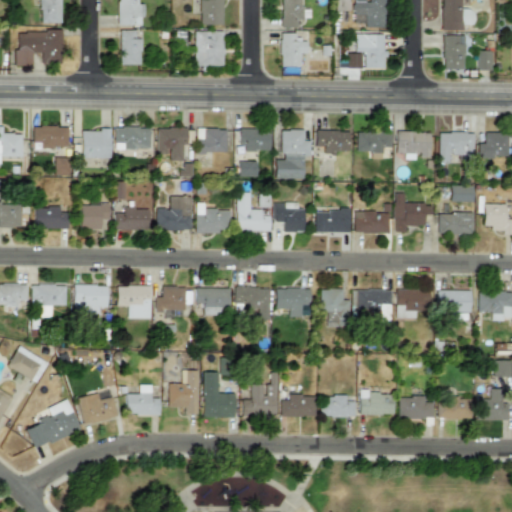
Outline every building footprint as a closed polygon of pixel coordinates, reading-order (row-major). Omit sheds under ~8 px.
[(58,0),(38,0),(38,23),(59,23),(58,0)] [(115,0),(116,26),(141,25),(141,4),(136,4),(136,0),(115,0)] [(220,0),(198,0),(198,24),(220,25),(220,0)] [(279,0),(279,27),(300,28),(300,0),(279,0)] [(347,11),(347,0),(333,0),(333,10),(347,11)] [(367,0),(367,1),(362,2),(362,0),(351,0),(352,28),(383,26),(382,0),(367,0)] [(459,0),(439,0),(439,30),(459,30),(459,0)] [(460,23),(468,23),(469,10),(460,9),(460,23)] [(139,64),(138,39),(133,39),(133,30),(117,30),(118,65),(139,64)] [(14,65),(30,65),(30,53),(40,53),(40,62),(54,62),(54,52),(60,52),(60,31),(14,31),(14,65)] [(192,66),(220,66),(221,31),(192,31),(192,66)] [(278,67),(298,67),(298,53),(304,53),(304,34),(278,33),(278,67)] [(352,34),(352,54),(362,54),(362,68),(382,68),(382,34),(352,34)] [(461,70),(462,45),(455,45),(455,36),(441,35),(440,69),(461,70)] [(475,70),(489,70),(489,51),(475,51),(475,70)] [(30,125),(29,142),(38,142),(38,147),(64,148),(65,126),(30,125)] [(111,127),(112,149),(147,148),(146,127),(111,127)] [(154,153),(166,153),(166,161),(180,160),(179,143),(184,143),(184,127),(153,128),(154,153)] [(193,152),(222,152),(223,128),(201,128),(200,139),(193,139),(193,152)] [(267,150),(267,129),(236,128),(236,141),(241,141),(241,150),(267,150)] [(78,129),(78,157),(106,157),(107,130),(78,129)] [(300,155),(307,155),(307,140),(301,140),(301,129),(279,129),(278,159),(272,159),(271,178),(300,178),(300,155)] [(312,146),(321,146),(321,151),(346,151),(347,130),(313,130),(312,146)] [(354,131),(354,153),(379,154),(379,147),(388,147),(389,132),(354,131)] [(415,159),(415,157),(428,157),(427,131),(393,132),(394,153),(401,153),(402,159),(415,159)] [(471,132),(436,132),(435,162),(455,162),(455,155),(470,155),(471,132)] [(482,132),(482,143),(475,142),(475,157),(504,157),(505,132),(482,132)] [(0,133),(0,156),(18,156),(19,133),(0,133)] [(65,156),(50,156),(50,175),(65,175),(65,156)] [(234,176),(253,176),(253,161),(235,161),(234,176)] [(178,176),(188,175),(188,163),(177,163),(178,176)] [(447,201),(470,202),(470,185),(447,184),(447,201)] [(421,225),(421,214),(428,214),(428,202),(401,202),(401,192),(390,192),(391,232),(402,232),(402,226),(421,225)] [(232,231),(266,230),(266,215),(258,215),(258,209),(246,209),(246,195),(231,195),(232,231)] [(152,229),(186,230),(187,196),(166,196),(166,208),(152,208),(152,229)] [(0,226),(18,226),(17,202),(1,202),(1,198),(0,198),(0,226)] [(191,232),(226,233),(226,209),(200,209),(200,203),(192,202),(191,232)] [(281,208),(281,202),(270,202),(270,222),(280,222),(280,231),(300,231),(300,208),(281,208)] [(106,204),(77,204),(76,228),(97,229),(97,219),(105,219),(106,204)] [(510,234),(510,219),(503,219),(503,204),(481,204),(480,226),(488,226),(488,230),(499,230),(499,234),(510,234)] [(31,227),(65,228),(65,207),(31,206),(31,227)] [(111,212),(111,229),(145,229),(144,207),(119,207),(119,212),(111,212)] [(312,210),(311,232),(346,232),(346,210),(312,210)] [(385,232),(385,211),(351,211),(350,232),(385,232)] [(470,212),(435,212),(434,234),(469,234),(470,212)] [(23,300),(23,284),(0,283),(0,305),(15,305),(15,300),(23,300)] [(104,285),(70,284),(70,314),(96,314),(96,306),(104,306),(104,285)] [(124,317),(146,318),(147,285),(113,285),(113,306),(125,306),(124,317)] [(182,286),(159,286),(159,296),(152,296),(152,314),(170,314),(170,310),(182,309),(182,286)] [(255,320),(266,320),(266,287),(231,287),(231,310),(255,310),(255,320)] [(200,315),(226,315),(226,288),(192,288),(192,303),(200,302),(200,315)] [(272,309),(285,309),(285,316),(306,317),(307,288),(272,288),(272,309)] [(346,300),(340,300),(339,288),(316,289),(317,312),(323,311),(324,326),(342,326),(342,318),(346,318),(346,300)] [(393,318),(413,317),(413,310),(426,310),(426,288),(392,289),(393,318)] [(388,290),(349,289),(348,320),(387,320),(388,290)] [(467,312),(467,290),(434,290),(434,311),(467,312)] [(474,311),(488,311),(488,320),(500,321),(500,316),(509,316),(509,291),(475,290),(474,311)] [(33,382),(45,362),(15,345),(4,366),(14,371),(9,380),(16,384),(21,375),(33,382)] [(491,377),(508,376),(508,359),(490,360),(491,377)] [(181,407),(181,413),(194,414),(195,369),(179,369),(178,383),(165,383),(164,407),(181,407)] [(199,416),(231,417),(232,393),(215,393),(215,372),(200,371),(199,416)] [(245,415),(272,416),(273,384),(261,384),(261,383),(246,383),(245,415)] [(123,393),(122,414),(156,414),(156,398),(148,398),(148,385),(136,385),(136,394),(123,393)] [(356,414),(389,414),(390,392),(356,391),(356,414)] [(73,397),(80,424),(114,416),(109,396),(96,399),(94,393),(73,397)] [(277,416),(312,416),(312,394),(286,395),(286,399),(277,399),(277,416)] [(351,401),(343,401),(343,395),(317,395),(317,416),(351,416),(351,401)] [(430,402),(421,402),(421,397),(395,396),(395,417),(429,418),(430,402)] [(434,418),(468,418),(468,397),(434,397),(434,418)] [(21,427),(30,449),(77,429),(64,398),(44,407),(47,416),(21,427)]
